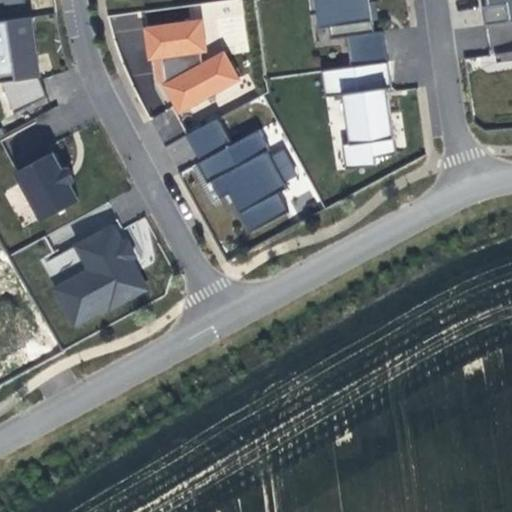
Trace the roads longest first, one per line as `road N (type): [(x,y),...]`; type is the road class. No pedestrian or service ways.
road 1 (residential): [(72,0),(96,92),(221,316)]
road 2 (residential): [(466,186),(221,316)]
road 3 (residential): [(221,316),(0,441)]
road 4 (residential): [(437,0),(466,186)]
